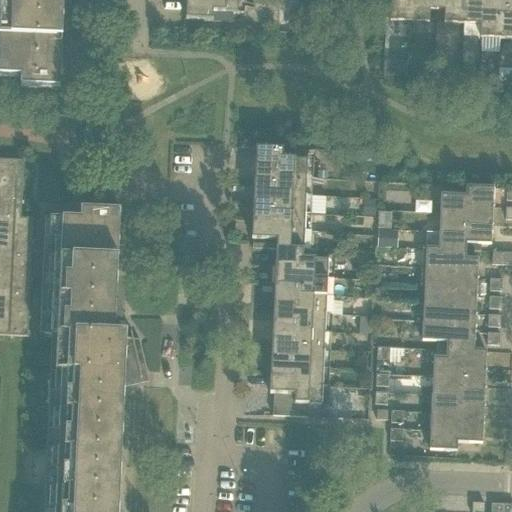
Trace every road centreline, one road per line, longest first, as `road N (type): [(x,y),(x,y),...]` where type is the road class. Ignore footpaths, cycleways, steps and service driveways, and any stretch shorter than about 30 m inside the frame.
road 1 (residential): [(202,194),(92,184),(71,167),(64,137),(76,49),(127,50),(131,0)]
road 2 (residential): [(202,511),(204,459),(215,458),(222,268),(200,246),(202,194)]
road 3 (residential): [(511,483),(423,480),(361,511)]
